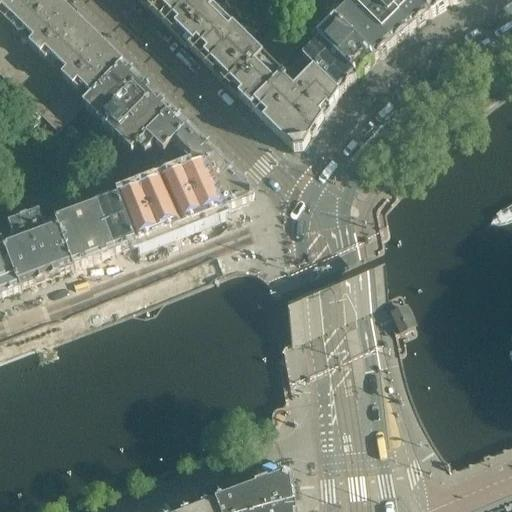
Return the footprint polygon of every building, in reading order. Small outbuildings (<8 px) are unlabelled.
[(123,70),(91,39),(74,22),(51,0),(0,0),(0,78),(11,89),(59,136),(84,110),(115,79),(123,70)] [(261,29),(231,0),(136,0),(255,117),(307,66),(291,49),(286,54),(268,36),(254,50),(247,43),(261,29)] [(317,9),(308,0),(304,0),(300,4),(306,11),(311,15),(317,9)] [(325,0),(308,0),(317,9),(325,0)] [(411,34),(376,0),(361,0),(352,9),(392,49),(411,34)] [(431,20),(410,0),(376,0),(411,34),(431,20)] [(452,7),(445,0),(410,0),(431,20),(452,7)] [(296,21),(306,11),(300,4),(290,15),(296,21)] [(392,49),(352,9),(335,26),(374,65),(392,49)] [(374,65),(335,26),(318,43),(320,46),(358,82),(374,65)] [(358,82),(320,46),(313,53),(300,40),(291,49),(307,66),(340,100),(358,82)] [(330,115),(340,100),(307,66),(255,117),(295,156),(304,154),(311,143),(316,135),(324,122),(320,119),(327,112),(329,114),(330,115)] [(101,127),(140,87),(124,71),(123,70),(115,79),(84,110),(101,127)] [(0,99),(11,89),(0,78),(0,99)] [(117,142),(156,102),(140,87),(101,127),(117,142)] [(138,152),(172,118),(156,102),(117,142),(133,158),(138,152)] [(164,158),(173,150),(188,134),(172,118),(138,152),(146,160),(156,150),(164,158)] [(219,164),(188,134),(173,150),(191,168),(203,170),(219,164)] [(252,196),(219,164),(203,170),(224,216),(250,206),(252,196)] [(224,216),(203,170),(185,177),(203,224),(224,216)] [(203,224),(185,177),(164,185),(182,232),(203,224)] [(182,232),(164,185),(142,194),(160,241),(182,232)] [(160,241),(142,194),(119,203),(136,250),(160,241)] [(136,250),(119,203),(98,211),(116,257),(136,250)] [(116,257),(98,211),(78,219),(96,265),(116,257)] [(75,273),(59,233),(48,237),(40,217),(10,229),(17,249),(6,253),(22,294),(75,273)] [(96,265),(78,219),(57,227),(59,233),(75,273),(96,265)] [(6,253),(3,246),(0,247),(0,294),(3,301),(22,294),(6,253)] [(416,328),(408,313),(406,312),(393,317),(392,320),(400,338),(414,331),(416,328)] [(295,505),(295,502),(295,498),(293,483),(291,482),(287,480),(285,479),(285,480),(217,506),(218,511),(288,511),(296,510),(296,509),(296,505),(295,505)]
